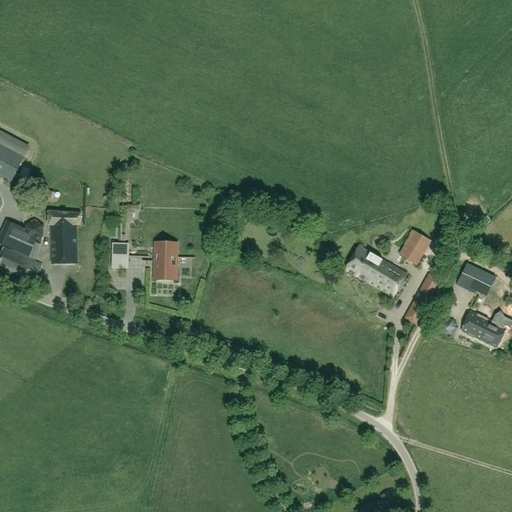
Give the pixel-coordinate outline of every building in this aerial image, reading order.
[(30,145),(0,129),(0,176),(11,182),(30,145)] [(12,184),(19,188),(29,172),(22,168),(12,184)] [(128,218),(134,218),(134,209),(119,209),(119,232),(128,232),(128,218)] [(78,264),(76,225),(81,225),(81,214),(48,211),(49,225),(51,225),(52,264),(78,264)] [(26,226),(22,227),(7,221),(0,237),(0,244),(12,249),(35,261),(41,244),(35,241),(44,236),(44,227),(35,221),(26,226)] [(393,227),(386,240),(392,243),(399,231),(393,227)] [(416,265),(430,241),(413,232),(400,255),(416,265)] [(401,251),(408,239),(402,235),(394,247),(401,251)] [(154,242),(153,281),(178,281),(178,242),(154,242)] [(407,275),(370,253),(370,252),(359,246),(345,270),(356,276),(356,275),(393,297),(407,275)] [(42,265),(3,248),(0,256),(0,266),(35,283),(42,265)] [(487,296),(495,281),(466,267),(457,286),(475,294),(476,290),(487,296)] [(430,300),(436,290),(439,284),(442,277),(431,271),(429,275),(428,274),(404,319),(416,326),(422,316),(430,300)] [(497,349),(506,329),(470,312),(461,331),(497,349)] [(439,325),(441,333),(450,336),(456,329),(454,321),(445,319),(439,325)] [(375,511),(378,511),(373,502),(355,511),(375,511)]
